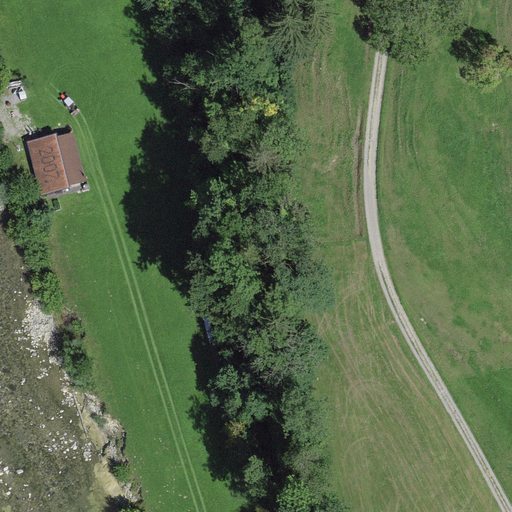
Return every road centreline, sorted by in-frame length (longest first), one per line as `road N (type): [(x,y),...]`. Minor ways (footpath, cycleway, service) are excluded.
road 1 (track): [(509,511),(415,348),(382,268),(368,183),(390,0)]
road 2 (track): [(76,125),(189,511)]
